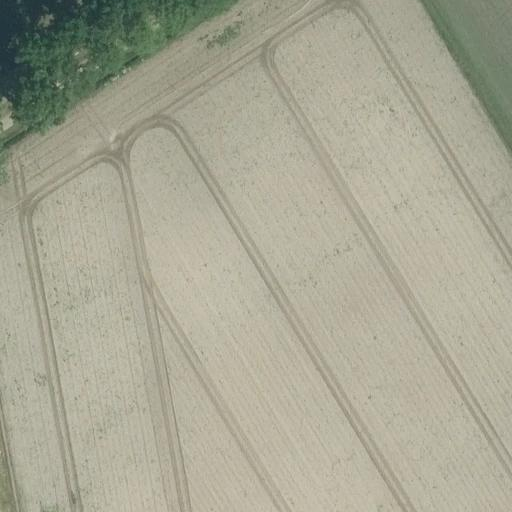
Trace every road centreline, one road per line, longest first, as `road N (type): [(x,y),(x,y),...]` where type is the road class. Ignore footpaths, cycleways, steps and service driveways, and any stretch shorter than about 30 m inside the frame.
road 1 (tertiary): [(0,93),(142,0)]
road 2 (track): [(511,129),(436,0)]
